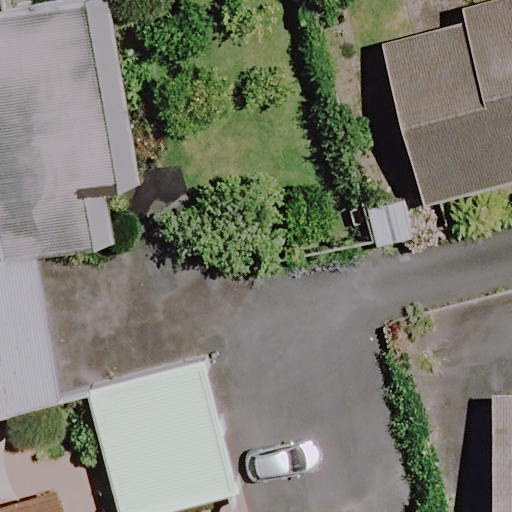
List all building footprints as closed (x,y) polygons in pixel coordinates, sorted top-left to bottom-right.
[(135,185),(96,0),(70,0),(0,14),(0,417),(55,406),(25,261),(97,245),(86,195),(135,185)] [(511,181),(511,3),(369,41),(414,208),(511,181)] [(164,511),(229,494),(192,363),(76,395),(108,511),(164,511)] [(511,511),(511,395),(475,396),(477,511),(511,511)] [(50,511),(46,495),(0,506),(0,511),(50,511)]
